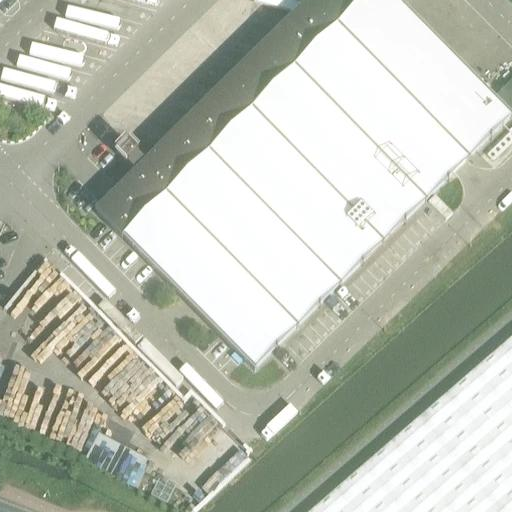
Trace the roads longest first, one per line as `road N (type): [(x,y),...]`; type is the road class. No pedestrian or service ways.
road 1 (unclassified): [(6,181),(240,411),(272,418),(511,185)]
road 2 (unclassified): [(6,181),(192,0)]
